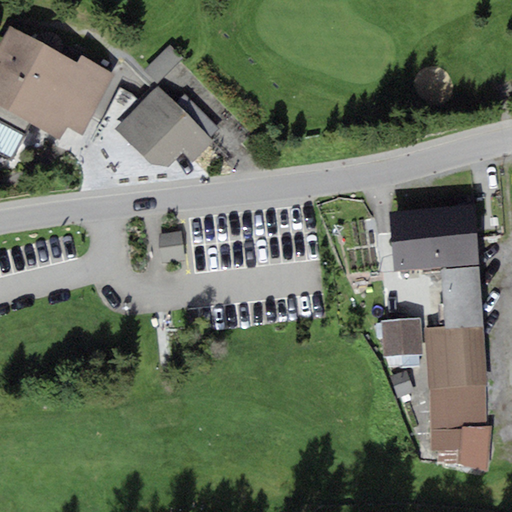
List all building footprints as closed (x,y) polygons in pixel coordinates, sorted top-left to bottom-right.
[(29,124),(66,57),(18,30),(12,27),(0,48),(0,120),(23,134),(29,124)] [(144,71),(156,83),(182,58),(170,46),(144,71)] [(115,75),(81,56),(77,63),(66,57),(29,124),(61,141),(68,129),(81,136),(115,75)] [(168,167),(184,153),(193,162),(213,143),(209,140),(175,104),(157,86),(115,127),(153,166),(168,167)] [(175,104),(209,140),(218,131),(184,95),(175,104)] [(0,154),(9,159),(23,134),(0,120),(0,154)] [(388,213),(394,273),(479,265),(473,205),(388,213)] [(186,262),(181,231),(158,235),(163,266),(186,262)] [(482,326),(478,268),(440,270),(444,328),(482,326)] [(422,354),(420,319),(380,321),(382,356),(387,356),(388,368),(418,366),(418,354),(422,354)] [(485,386),(482,326),(444,328),(425,329),(428,389),(431,388),(485,386)] [(414,393),(406,372),(390,378),(398,399),(414,393)] [(487,426),(485,386),(431,388),(433,429),(487,426)] [(492,427),(487,426),(433,429),(433,453),(437,453),(437,462),(486,472),(492,427)]
